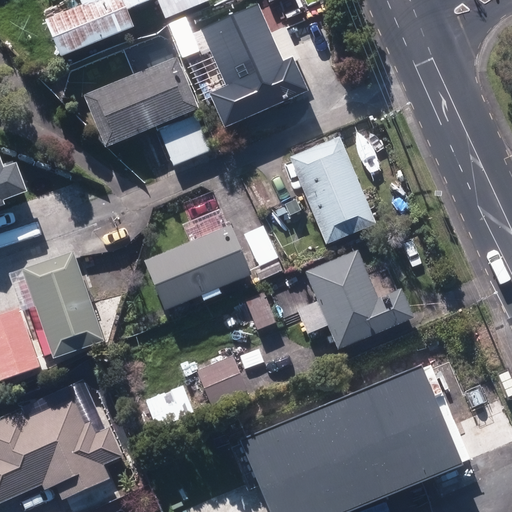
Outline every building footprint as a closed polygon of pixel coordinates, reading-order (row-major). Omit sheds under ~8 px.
[(81,0),(83,5),(44,20),(60,59),(133,29),(126,12),(152,1),(151,0),(81,0)] [(155,0),(165,22),(209,3),(207,0),(155,0)] [(209,97),(224,131),(308,94),(295,64),(299,62),(285,30),(272,37),(259,8),(193,37),(197,47),(206,43),(226,89),(209,97)] [(85,100),(106,149),(199,110),(178,61),(85,100)] [(159,135),(173,167),(210,153),(197,119),(159,135)] [(289,161),(326,248),(377,227),(339,139),(289,161)] [(28,187),(18,161),(6,165),(2,153),(0,153),(0,204),(7,202),(5,196),(28,187)] [(145,263),(164,312),(201,298),(203,303),(221,297),(219,291),(251,278),(232,228),(220,233),(216,222),(192,232),(196,243),(145,263)] [(254,270),(260,283),(282,274),(276,262),(279,260),(264,228),(243,237),(258,269),(254,270)] [(306,274),(338,351),(414,321),(402,290),(377,301),(358,253),(306,274)] [(0,318),(0,382),(0,383),(39,369),(38,366),(105,343),(74,255),(10,276),(21,311),(0,318)] [(287,283),(270,290),(284,321),(300,314),(287,283)] [(245,303),(258,333),(277,325),(264,295),(245,303)] [(198,374),(212,408),(247,393),(233,359),(198,374)] [(260,489),(269,511),(353,511),(462,467),(420,366),(240,441),(242,447),(233,451),(250,493),(260,489)] [(146,403),(158,432),(195,416),(183,387),(146,403)] [(0,504),(46,483),(49,489),(60,484),(66,499),(113,478),(107,464),(125,455),(113,428),(100,434),(94,422),(89,424),(78,399),(30,420),(26,412),(0,423),(0,504)] [(211,436),(217,452),(229,447),(223,431),(211,436)]
